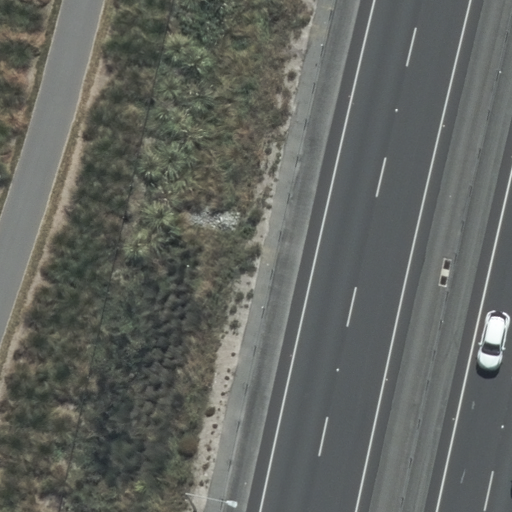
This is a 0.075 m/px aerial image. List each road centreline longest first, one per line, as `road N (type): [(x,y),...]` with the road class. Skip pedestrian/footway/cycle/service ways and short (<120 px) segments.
road 1 (motorway): [(307,511),(421,0)]
road 2 (motorway): [(511,380),(483,511)]
